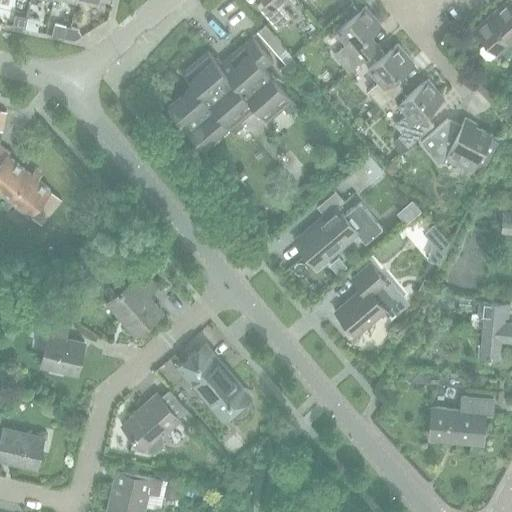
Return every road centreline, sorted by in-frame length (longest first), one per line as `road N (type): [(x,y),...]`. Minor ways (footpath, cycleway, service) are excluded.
road 1 (residential): [(229,284),(432,511)]
road 2 (residential): [(74,505),(104,395),(229,284)]
road 3 (residential): [(70,82),(229,284)]
road 4 (residential): [(70,82),(168,0)]
